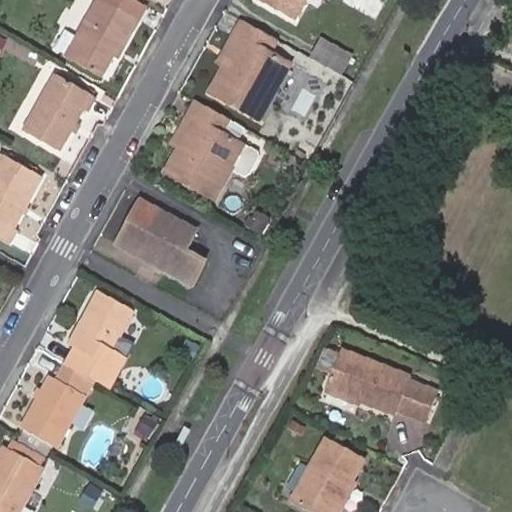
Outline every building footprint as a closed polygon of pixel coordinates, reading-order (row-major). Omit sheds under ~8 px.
[(144,5),(134,0),(92,0),(61,58),(99,78),(111,57),(114,52),(117,54),(144,5)] [(259,0),(258,1),(298,23),(309,4),(311,0),(259,0)] [(311,0),(309,4),(322,11),(327,0),(311,0)] [(276,38),(236,16),(220,46),(226,50),(215,69),(201,95),(255,125),(289,64),(267,52),(276,38)] [(355,57),(325,41),(315,58),(345,75),(355,57)] [(226,50),(220,46),(209,65),(215,69),(226,50)] [(58,80),(28,138),(61,154),(82,115),(88,118),(97,100),(58,80)] [(236,121),(202,102),(195,115),(201,118),(183,149),(171,173),(217,199),(248,144),(229,134),(236,121)] [(201,118),(195,115),(177,145),(183,149),(201,118)] [(248,144),(235,168),(248,175),(251,174),(262,155),(261,152),(248,144)] [(7,162),(0,173),(0,239),(14,247),(23,231),(17,229),(43,183),(7,162)] [(201,226),(145,197),(122,239),(149,254),(151,249),(173,261),(170,265),(197,279),(210,257),(190,246),(201,226)] [(70,348),(63,361),(71,365),(100,381),(108,386),(123,359),(112,353),(134,317),(100,297),(82,328),(70,348)] [(63,344),(70,348),(82,328),(75,323),(63,344)] [(185,363),(195,345),(185,339),(175,357),(185,363)] [(403,415),(411,388),(414,380),(343,355),(330,398),(401,421),(403,415)] [(100,381),(71,365),(61,382),(56,380),(28,433),(60,451),(100,381)] [(441,398),(411,388),(403,415),(431,424),(441,398)] [(153,424),(139,416),(130,433),(144,441),(153,424)] [(0,465),(0,511),(26,511),(47,476),(37,470),(43,459),(13,442),(6,453),(0,465)] [(340,511),(335,508),(346,488),(360,462),(325,444),(290,507),(298,511),(340,511)] [(299,489),(311,466),(302,461),(289,483),(299,489)] [(109,493),(94,483),(82,503),(97,511),(109,493)] [(340,511),(352,491),(346,488),(335,508),(340,511)]
